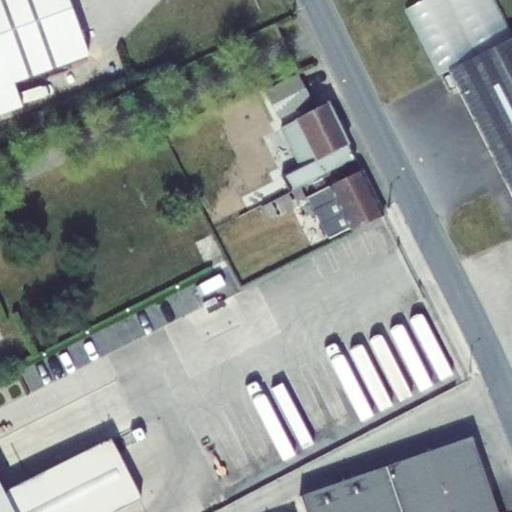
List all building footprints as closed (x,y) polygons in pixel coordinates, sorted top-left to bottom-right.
[(69,0),(0,0),(0,116),(23,108),(15,85),(91,57),(69,0)] [(450,72),(511,40),(511,28),(497,0),(420,0),(406,7),(441,76),(450,72)] [(511,40),(450,72),(511,193),(511,40)] [(298,73),(263,90),(279,121),(313,104),(298,73)] [(327,104),(295,120),(314,160),(346,144),(327,104)] [(314,160),(295,120),(281,128),(300,168),(284,177),(290,191),(304,184),(353,158),(346,144),(314,160)] [(361,169),(331,185),(337,199),(352,228),(352,227),(354,231),(385,216),(361,169)] [(304,184),(290,191),(261,207),(262,210),(268,221),(311,199),(304,184)] [(352,228),(337,199),(314,210),(329,239),(352,228)] [(262,210),(261,207),(247,213),(248,217),(262,210)] [(304,511),(497,511),(472,438),(300,498),(304,511)] [(0,511),(116,511),(142,499),(111,440),(5,494),(0,483),(0,511)]
